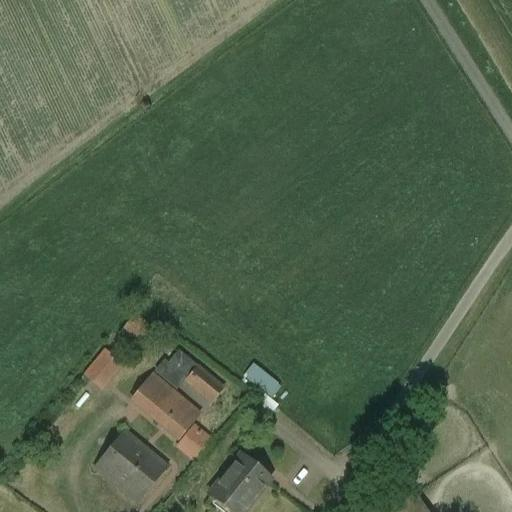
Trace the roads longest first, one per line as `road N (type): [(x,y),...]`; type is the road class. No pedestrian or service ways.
road 1 (unclassified): [(511,233),(318,511)]
road 2 (unclassified): [(427,0),(511,135)]
